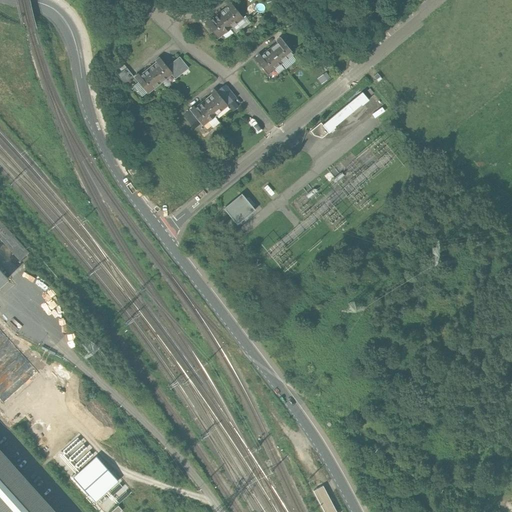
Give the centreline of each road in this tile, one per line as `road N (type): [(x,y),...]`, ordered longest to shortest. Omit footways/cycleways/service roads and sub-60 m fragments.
road 1 (tertiary): [(356,511),(306,425),(160,229)]
road 2 (tertiary): [(160,229),(101,140),(68,25),(53,8),(25,0)]
road 3 (residential): [(274,133),(437,0)]
road 4 (residential): [(274,133),(226,73),(163,22)]
road 5 (residential): [(160,229),(274,133)]
